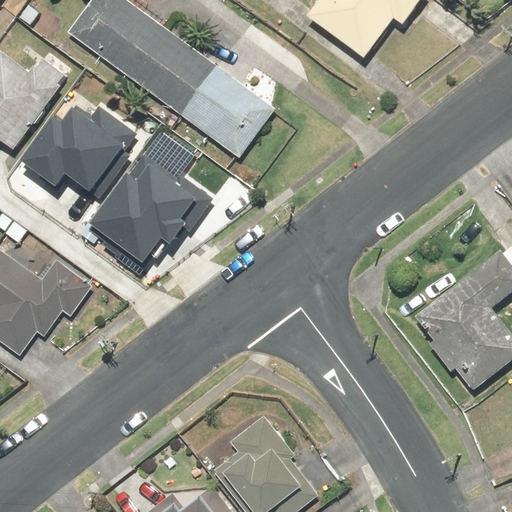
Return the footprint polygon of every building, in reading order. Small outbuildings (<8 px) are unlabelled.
[(124,0),(99,0),(72,37),(239,163),(276,114),(124,0)] [(424,0),(323,0),(309,21),(364,61),(390,25),(401,32),(424,0)] [(31,74),(0,53),(0,144),(14,154),(67,79),(41,61),(31,74)] [(59,130),(50,123),(17,168),(54,194),(63,181),(87,197),(119,153),(68,117),(59,130)] [(137,186),(124,178),(85,237),(141,274),(158,248),(168,255),(184,230),(178,227),(193,204),(145,172),(137,186)] [(511,248),(417,319),(434,343),(430,346),(452,376),(458,371),(474,394),(511,365),(511,336),(492,310),(511,295),(511,248)] [(42,282),(0,252),(0,343),(20,358),(37,333),(44,338),(61,314),(71,321),(93,290),(55,264),(42,282)] [(237,455),(216,471),(247,511),(302,511),(317,500),(288,463),(294,458),(265,421),(231,448),(237,455)] [(152,511),(230,511),(213,488),(184,510),(174,496),(152,511)]
